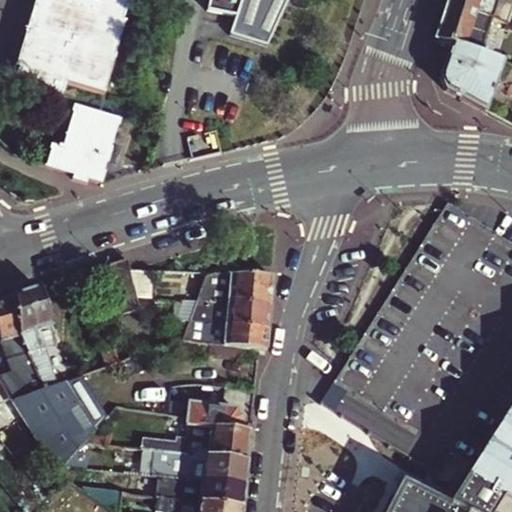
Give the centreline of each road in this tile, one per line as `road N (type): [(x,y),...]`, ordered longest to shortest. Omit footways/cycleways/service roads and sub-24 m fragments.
road 1 (secondary): [(345,150),(169,189),(1,244)]
road 2 (tertiary): [(338,183),(284,341),(265,511)]
road 3 (secondary): [(12,268),(203,210),(338,183)]
road 4 (tertiary): [(402,0),(373,88),(369,147)]
road 5 (tertiary): [(402,144),(400,77),(425,0)]
